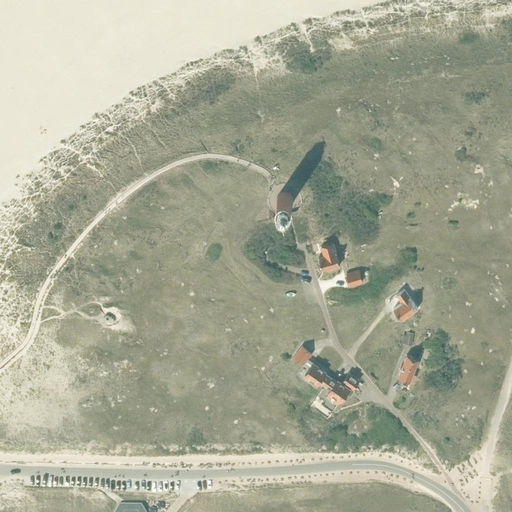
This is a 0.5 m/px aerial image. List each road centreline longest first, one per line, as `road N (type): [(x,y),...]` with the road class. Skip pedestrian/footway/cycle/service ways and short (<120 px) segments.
road 1 (unclassified): [(462,510),(427,483),(370,464),(184,475),(0,469)]
road 2 (unclassified): [(303,246),(342,354),(442,471),(462,510)]
road 3 (track): [(485,511),(488,461),(511,371)]
